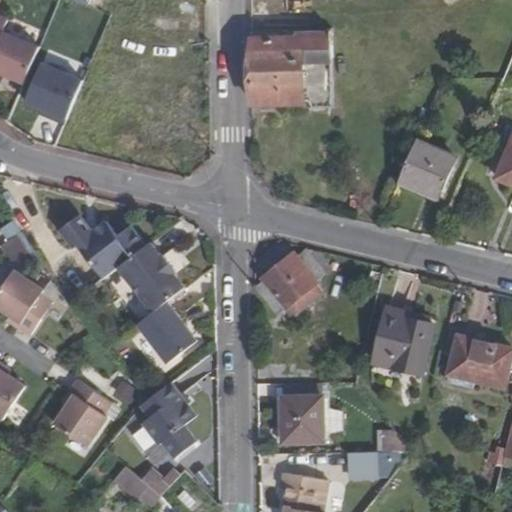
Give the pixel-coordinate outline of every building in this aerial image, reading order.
[(0,68),(31,81),(46,45),(10,30),(13,25),(0,19),(0,68)] [(298,41),(252,41),(253,104),(285,103),(285,108),(336,108),(333,35),(299,35),(298,41)] [(91,77),(49,60),(33,99),(59,109),(57,114),(73,120),(91,77)] [(455,159),(418,143),(401,183),(439,198),(455,159)] [(511,146),(499,176),(511,181),(511,146)] [(81,214),(62,229),(75,247),(79,244),(105,278),(121,265),(147,245),(132,225),(119,235),(107,220),(94,231),(81,214)] [(22,237),(7,244),(14,259),(29,252),(22,237)] [(163,256),(152,241),(147,245),(121,265),(155,311),(168,301),(186,288),(176,274),(178,272),(165,255),(163,256)] [(307,248),(298,255),(315,276),(330,264),(319,251),(307,248)] [(315,276),(298,255),(295,252),(264,278),(267,281),(258,288),(279,314),(291,304),(297,312),(323,291),(316,283),(319,281),(315,276)] [(45,289),(14,269),(0,291),(0,305),(4,309),(22,320),(18,327),(32,336),(54,302),(42,294),(45,289)] [(199,341),(168,301),(155,311),(139,324),(169,364),(199,341)] [(406,312),(387,307),(374,361),(424,373),(436,323),(405,316),(406,312)] [(22,320),(4,309),(0,315),(18,327),(22,320)] [(437,319),(406,312),(405,316),(436,323),(437,319)] [(511,358),(511,347),(459,335),(448,381),(474,388),(476,379),(505,387),(511,358)] [(0,362),(1,362),(0,361),(0,416),(5,419),(26,386),(16,379),(0,368),(0,362)] [(19,374),(1,362),(0,362),(0,368),(16,379),(19,374)] [(114,403),(80,379),(72,391),(76,394),(63,412),(55,423),(89,447),(110,417),(106,414),(114,403)] [(136,389),(122,380),(116,390),(129,399),(136,389)] [(143,404),(141,405),(150,417),(142,423),(160,445),(163,443),(175,459),(199,440),(187,424),(199,415),(173,381),(143,404)] [(140,392),(136,389),(129,399),(133,402),(140,392)] [(76,394),(72,391),(59,409),(63,412),(76,394)] [(324,396),(284,397),(285,442),(325,441),(331,441),(331,434),(345,430),(345,411),(331,408),(330,398),(324,398),(324,396)] [(511,414),(510,414),(498,463),(511,466),(511,414)] [(395,429),(383,430),(383,450),(412,449),(395,429)] [(383,478),(382,450),(353,452),(354,479),(383,478)] [(332,452),(304,453),(300,477),(327,481),(332,452)] [(158,469),(145,481),(160,494),(182,474),(177,468),(166,478),(158,469)] [(300,477),(286,474),(283,488),(289,489),(285,511),(323,511),(326,494),(324,494),(327,481),(300,477)]
